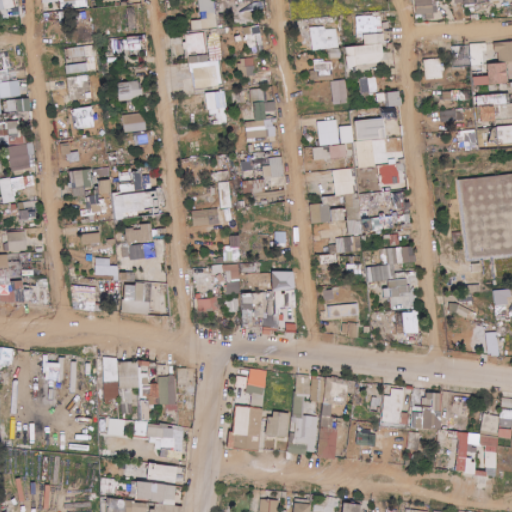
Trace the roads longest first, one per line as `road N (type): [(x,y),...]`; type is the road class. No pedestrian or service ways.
road 1 (residential): [(400,0),(438,365)]
road 2 (residential): [(278,0),(315,352)]
road 3 (residential): [(186,341),(151,0)]
road 4 (residential): [(28,0),(66,325)]
road 5 (residential): [(213,461),(511,496)]
road 6 (residential): [(511,373),(224,345)]
road 7 (residential): [(224,345),(0,318)]
road 8 (residential): [(206,511),(224,345)]
